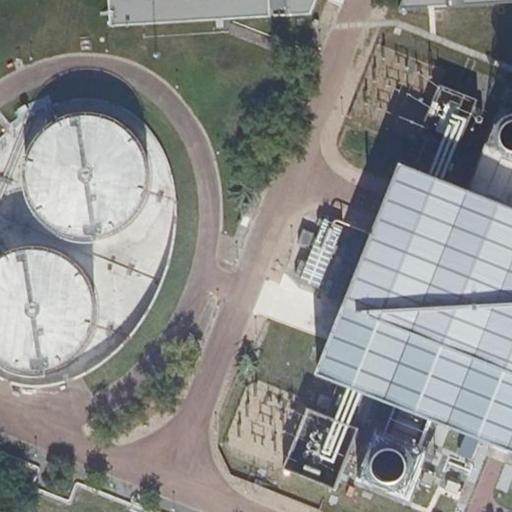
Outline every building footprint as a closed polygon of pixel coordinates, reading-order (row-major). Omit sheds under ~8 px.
[(287,16),(312,15),(317,0),(108,0),(110,27),(149,25),(271,17),(271,10),(286,9),(287,16)] [(511,0),(403,0),(399,11),(449,9),(448,0),(463,0),(464,8),(511,6),(511,0)] [(163,302),(178,183),(155,123),(136,130),(119,118),(53,110),(47,106),(38,105),(21,111),(0,140),(0,369),(7,374),(53,380),(115,357),(137,326),(138,311),(163,302)] [(511,109),(501,105),(468,188),(511,206),(511,109)] [(511,206),(468,188),(438,177),(401,163),(359,269),(511,327),(511,206)] [(324,220),(301,282),(322,290),(345,227),(324,220)] [(511,327),(359,269),(317,376),(357,391),(398,408),(432,421),(511,452),(511,327)] [(432,421),(398,408),(388,434),(376,429),(356,480),(412,502),(433,446),(424,443),(432,421)]
